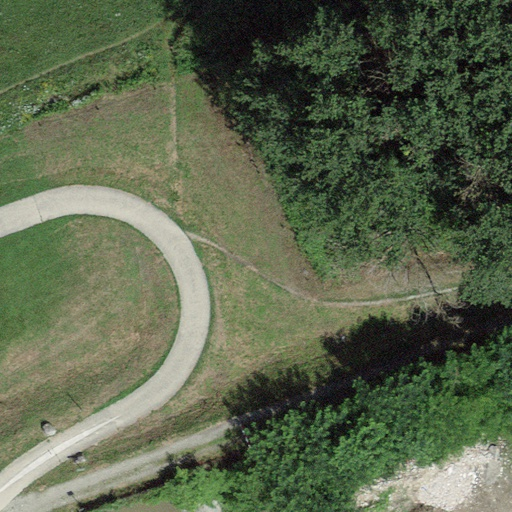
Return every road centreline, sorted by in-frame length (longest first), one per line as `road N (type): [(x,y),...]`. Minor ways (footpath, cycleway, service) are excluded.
road 1 (track): [(0,221),(77,198),(130,211),(173,248),(192,301),(187,347),(160,385),(0,492)]
road 2 (track): [(16,511),(511,324)]
